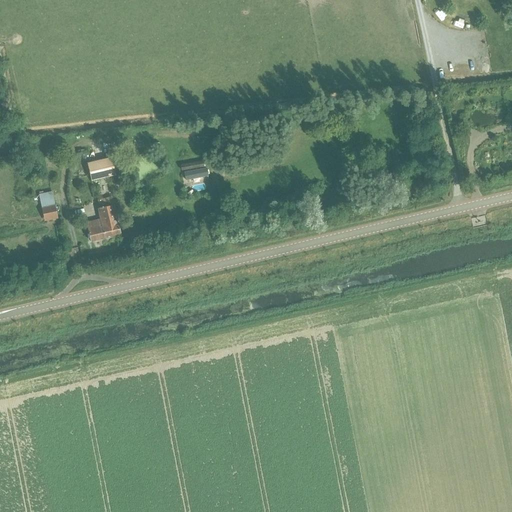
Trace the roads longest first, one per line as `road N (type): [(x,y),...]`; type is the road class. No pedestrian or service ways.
road 1 (tertiary): [(0,318),(511,195)]
road 2 (unknown): [(417,0),(460,207)]
